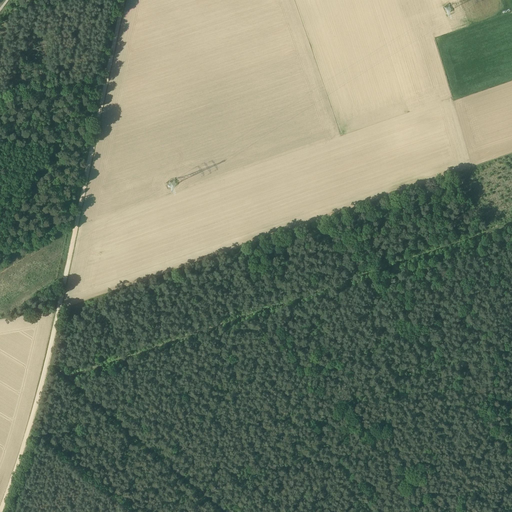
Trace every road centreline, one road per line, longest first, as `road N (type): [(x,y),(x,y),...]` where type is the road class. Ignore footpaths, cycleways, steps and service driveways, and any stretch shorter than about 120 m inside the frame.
road 1 (track): [(124,0),(47,361),(0,511)]
road 2 (track): [(228,323),(387,511)]
